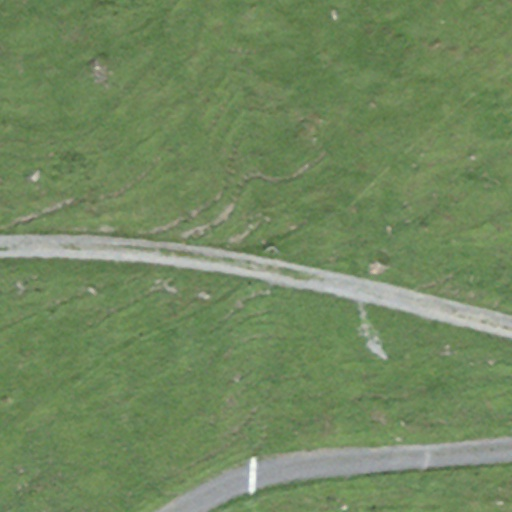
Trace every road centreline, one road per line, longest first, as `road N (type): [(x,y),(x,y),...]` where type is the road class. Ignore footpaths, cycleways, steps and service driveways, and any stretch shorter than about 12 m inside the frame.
road 1 (track): [(511,327),(189,254),(0,246)]
road 2 (track): [(173,511),(250,474),(293,465),(511,447)]
